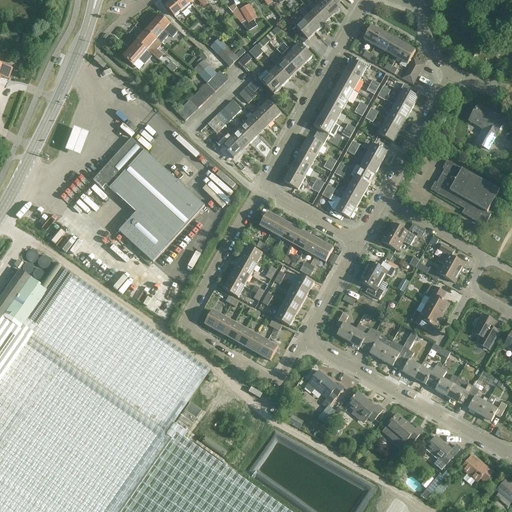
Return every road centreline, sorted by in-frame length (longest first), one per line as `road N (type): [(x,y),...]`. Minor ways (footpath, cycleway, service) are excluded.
road 1 (unclassified): [(302,340),(274,379),(187,327),(259,192)]
road 2 (residential): [(302,340),(511,454)]
road 3 (secondary): [(0,214),(68,77),(95,0)]
road 4 (residential): [(259,192),(365,0)]
road 5 (residential): [(382,199),(452,72)]
road 6 (unknown): [(119,301),(0,228)]
